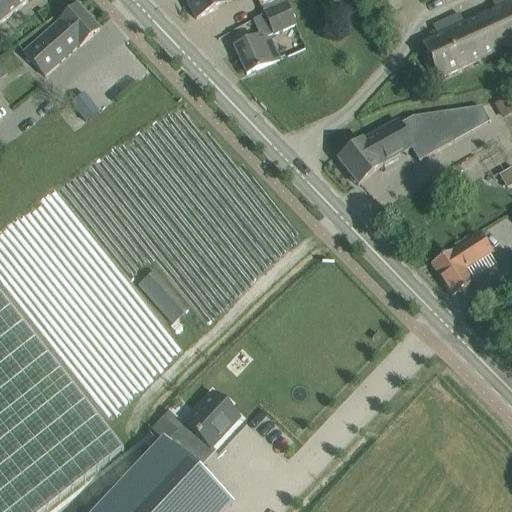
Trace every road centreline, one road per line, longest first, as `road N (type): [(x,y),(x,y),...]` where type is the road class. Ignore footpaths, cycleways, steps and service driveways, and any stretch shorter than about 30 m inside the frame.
road 1 (tertiary): [(511,391),(131,0)]
road 2 (unknown): [(127,27),(0,129)]
